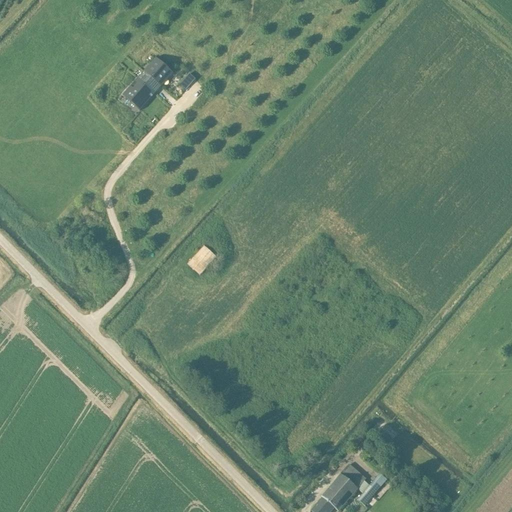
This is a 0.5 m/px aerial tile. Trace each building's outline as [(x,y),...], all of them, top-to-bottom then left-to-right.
[(122,97),(139,112),(173,75),(155,60),(122,97)] [(185,91),(195,80),(188,74),(179,85),(185,91)] [(187,264),(200,276),(216,258),(203,246),(187,264)] [(337,511),(362,484),(345,469),(320,498),(322,499),(311,511),(331,511),(334,509),(337,511)] [(386,481),(379,474),(356,501),(363,507),(386,481)]
